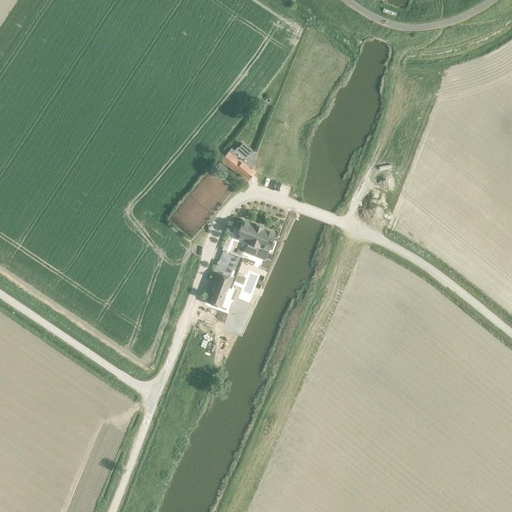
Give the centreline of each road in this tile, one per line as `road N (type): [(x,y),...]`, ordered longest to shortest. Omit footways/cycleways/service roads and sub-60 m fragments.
road 1 (unclassified): [(156,394),(231,207),(263,195),(301,208)]
road 2 (unclassified): [(511,335),(424,266),(301,208)]
road 3 (unclassified): [(156,394),(0,295)]
road 4 (unclassified): [(112,511),(156,394)]
